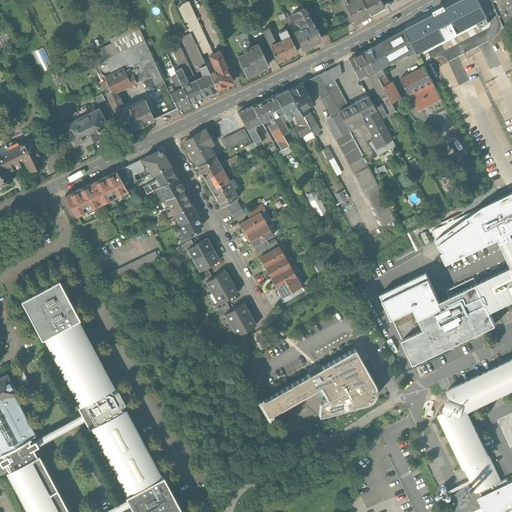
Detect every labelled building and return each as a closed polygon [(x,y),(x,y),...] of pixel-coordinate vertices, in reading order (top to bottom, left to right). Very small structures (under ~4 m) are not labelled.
[(212,54),(188,0),(177,5),(190,33),(202,59),(212,54)] [(343,0),(356,22),(369,15),(360,0),(343,0)] [(360,0),(369,15),(384,7),(379,0),(360,0)] [(405,29),(415,49),(418,53),(423,50),(424,53),(477,26),(479,29),(488,24),(485,18),(486,17),(477,0),(460,0),(445,8),(444,5),(433,11),(434,14),(405,29)] [(511,1),(511,0),(494,0),(495,0),(497,0),(502,9),(507,6),(507,5),(510,4),(511,8),(510,8),(509,10),(511,16),(511,1)] [(311,23),(304,8),(290,15),(293,20),(299,16),(304,27),(295,32),(303,48),(321,39),(317,32),(322,29),(318,21),(313,24),(312,23),(311,23)] [(291,26),(286,12),(283,13),(285,17),(289,27),(291,26)] [(285,29),(278,32),(281,36),(276,39),(277,42),(274,43),(268,30),(273,28),(271,22),(268,23),(267,21),(258,25),(276,61),(296,51),(285,29)] [(405,29),(382,42),(392,62),(415,49),(405,29)] [(257,44),(251,47),(243,32),(235,36),(242,51),(243,54),(237,57),(247,76),(267,66),(257,44)] [(202,59),(190,33),(181,37),(195,66),(197,65),(203,77),(195,80),(203,97),(216,90),(202,59)] [(167,88),(144,41),(104,61),(111,75),(104,77),(107,82),(102,85),(107,96),(140,81),(149,98),(158,117),(176,109),(167,88)] [(382,42),(365,52),(379,79),(385,76),(386,76),(382,67),(392,62),(382,42)] [(180,48),(172,51),(177,61),(179,60),(183,68),(188,65),(180,48)] [(212,54),(202,59),(216,90),(233,83),(218,51),(212,54)] [(365,52),(348,60),(349,60),(348,60),(357,78),(364,74),(367,75),(379,97),(387,93),(379,79),(365,52)] [(375,157),(367,143),(371,141),(374,139),(354,103),(348,106),(333,79),(340,75),(339,66),(339,65),(339,64),(318,75),(365,163),(375,157)] [(195,80),(189,83),(182,67),(174,71),(176,75),(182,87),(189,103),(203,97),(195,80)] [(425,67),(402,79),(402,78),(401,79),(409,95),(413,93),(417,101),(425,97),(429,105),(441,98),(425,67)] [(176,75),(171,77),(177,89),(182,87),(176,75)] [(365,163),(318,75),(309,80),(318,96),(319,95),(331,118),(326,121),(382,226),(396,219),(365,163)] [(393,82),(389,83),(385,76),(379,79),(387,93),(389,97),(392,103),(401,98),(393,82)] [(301,83),(288,91),(309,128),(315,124),(316,124),(308,111),(306,110),(305,108),(313,103),(301,83)] [(177,89),(173,91),(171,86),(167,88),(176,109),(189,103),(182,87),(177,89)] [(288,91),(288,90),(274,96),(284,114),(285,115),(288,114),(293,111),(294,113),(293,115),(299,126),(295,128),(301,138),(312,132),(309,128),(288,91)] [(111,115),(101,94),(94,97),(105,118),(111,115)] [(284,114),(274,96),(263,101),(272,117),(277,115),(281,113),(283,115),(284,114)] [(370,101),(368,96),(354,103),(374,139),(371,141),(376,149),(391,140),(382,123),(380,119),(370,101)] [(389,97),(384,99),(391,113),(396,111),(392,103),(389,97)] [(149,98),(125,109),(120,99),(117,101),(111,104),(125,133),(158,117),(149,98)] [(387,116),(376,98),(371,101),(371,100),(370,101),(380,119),(387,116)] [(263,101),(252,106),(261,122),(265,120),(282,150),(288,146),(272,117),(263,101)] [(252,106),(237,113),(246,129),(252,126),(261,122),(252,106)] [(98,108),(81,117),(92,141),(101,136),(99,132),(108,128),(98,108)] [(282,122),(277,115),(272,117),(287,144),(292,142),(287,132),(288,132),(282,122)] [(81,117),(64,125),(68,135),(71,140),(73,145),(82,141),(84,145),(92,141),(81,117)] [(315,124),(309,128),(312,132),(313,135),(319,132),(315,124)] [(252,126),(246,129),(255,145),(261,142),(252,126)] [(66,136),(63,129),(56,132),(62,144),(71,140),(68,135),(66,136)] [(244,129),(222,139),(227,149),(249,138),(244,129)] [(204,130),(184,141),(184,143),(197,166),(197,165),(197,166),(214,157),(214,156),(208,146),(212,144),(204,130)] [(27,139),(19,143),(20,145),(15,147),(13,143),(11,144),(11,142),(5,145),(8,150),(9,153),(17,168),(25,164),(29,171),(43,164),(39,156),(35,148),(35,149),(30,139),(28,141),(27,139)] [(54,139),(47,143),(52,153),(59,150),(54,139)] [(327,148),(322,150),(328,161),(333,158),(327,148)] [(8,150),(0,154),(0,188),(1,188),(3,187),(4,186),(4,185),(4,183),(12,179),(10,174),(13,173),(11,170),(17,168),(9,153),(8,150)] [(158,151),(142,159),(145,163),(151,174),(169,166),(161,152),(158,151)] [(236,156),(219,165),(221,169),(232,162),(238,159),(236,156)] [(214,157),(197,166),(204,178),(221,169),(219,165),(214,157)] [(142,159),(116,171),(125,187),(137,181),(134,174),(142,170),(143,165),(145,163),(142,159)] [(221,169),(204,178),(211,190),(228,181),(223,172),(234,166),(232,162),(221,169)] [(151,174),(151,175),(152,178),(155,176),(157,180),(155,181),(142,187),(146,193),(155,189),(176,178),(169,166),(151,174)] [(248,170),(241,174),(248,186),(255,182),(248,170)] [(79,189),(65,196),(76,216),(83,213),(82,211),(91,207),(92,208),(108,200),(108,199),(117,195),(117,196),(127,191),(116,172),(105,177),(79,189)] [(176,178),(155,189),(162,201),(183,190),(176,178)] [(228,181),(211,190),(218,202),(221,207),(225,205),(235,199),(237,198),(228,181)] [(183,190),(162,201),(164,205),(167,204),(171,211),(173,215),(191,205),(191,204),(183,190)] [(433,239),(446,264),(497,237),(500,242),(509,238),(507,234),(511,231),(511,190),(486,203),(433,239)] [(235,199),(225,205),(231,215),(241,209),(235,199)] [(318,199),(310,203),(318,217),(326,212),(318,199)] [(261,204),(246,213),(249,218),(260,212),(265,210),(261,204)] [(191,205),(173,215),(179,225),(197,215),(191,205)] [(171,211),(162,217),(164,220),(173,215),(171,211)] [(249,218),(240,223),(240,224),(244,231),(241,233),(243,237),(266,224),(266,223),(260,213),(260,212),(249,218)] [(326,212),(318,217),(321,223),(329,218),(326,212)] [(179,225),(176,226),(182,236),(189,233),(202,225),(197,215),(179,225)] [(266,224),(243,237),(245,241),(249,239),(253,246),(252,246),(253,247),(273,235),(272,235),(266,225),(267,225),(266,224)] [(182,236),(178,238),(181,243),(192,238),(189,233),(182,236)] [(194,245),(186,249),(193,260),(213,249),(206,238),(194,245)] [(191,240),(180,246),(183,251),(186,249),(194,245),(191,240)] [(275,241),(256,252),(259,257),(278,246),(275,241)] [(259,257),(259,258),(265,267),(265,268),(284,256),(279,247),(279,246),(278,246),(259,257)] [(213,249),(193,260),(199,271),(206,267),(219,260),(213,249)] [(155,251),(108,274),(112,284),(159,261),(155,251)] [(284,256),(265,268),(271,278),(270,278),(271,278),(290,267),(284,257),(284,256)] [(160,264),(123,281),(127,288),(163,271),(160,264)] [(511,265),(487,278),(502,308),(511,303),(511,265)] [(199,271),(196,273),(199,278),(209,272),(206,267),(199,271)] [(290,267),(271,278),(276,288),(277,288),(282,297),(288,293),(301,286),(296,277),(290,267)] [(212,277),(205,282),(211,293),(231,281),(225,270),(212,277)] [(209,272),(199,278),(202,283),(205,282),(212,277),(209,272)] [(439,301),(430,282),(416,289),(411,280),(381,294),(414,363),(495,324),(490,313),(502,308),(487,278),(476,284),(473,278),(446,291),(449,296),(439,301)] [(112,388),(76,320),(79,318),(58,279),(20,299),(41,339),(45,336),(81,404),(110,389),(112,388)] [(231,281),(211,293),(217,304),(225,300),(237,292),(231,281)] [(301,286),(288,293),(291,298),(304,291),(301,286)] [(217,304),(214,306),(217,311),(228,305),(225,300),(217,304)] [(231,310),(223,314),(230,325),(250,314),(243,303),(231,310)] [(228,305),(217,311),(220,316),(223,314),(231,310),(228,305)] [(250,314),(230,325),(236,336),(243,332),(256,325),(250,314)] [(236,336),(233,338),(236,343),(246,337),(243,332),(236,336)] [(271,396),(260,402),(267,415),(279,409),(319,385),(327,397),(320,402),(318,414),(363,404),(368,401),(374,396),(376,388),(374,383),(354,348),(271,396)] [(511,358),(447,390),(452,400),(449,402),(449,401),(447,405),(448,406),(449,408),(439,413),(477,492),(479,491),(501,480),(468,411),(468,409),(511,388),(511,358)] [(6,374),(0,377),(0,454),(1,453),(28,439),(30,438),(29,437),(35,435),(34,433),(33,434),(12,394),(16,392),(6,374)] [(159,477),(123,409),(121,410),(119,407),(124,404),(117,390),(112,393),(110,389),(81,404),(77,406),(88,428),(93,426),(128,494),(124,496),(127,500),(129,505),(132,511),(181,511),(162,476),(159,477)] [(262,426),(245,435),(255,452),(272,444),(262,426)] [(69,511),(38,454),(36,455),(32,448),(37,445),(34,439),(29,442),(28,439),(1,453),(3,456),(0,457),(0,463),(1,465),(6,462),(10,469),(7,470),(29,511),(115,511),(129,505),(127,500),(104,511),(69,511)] [(511,511),(511,481),(509,482),(507,477),(501,480),(479,491),(482,496),(479,497),(483,506),(477,511),(511,511)] [(446,483),(439,487),(433,495),(437,502),(446,503),(454,499),(446,483)] [(470,483),(461,487),(466,496),(474,492),(470,483)]
